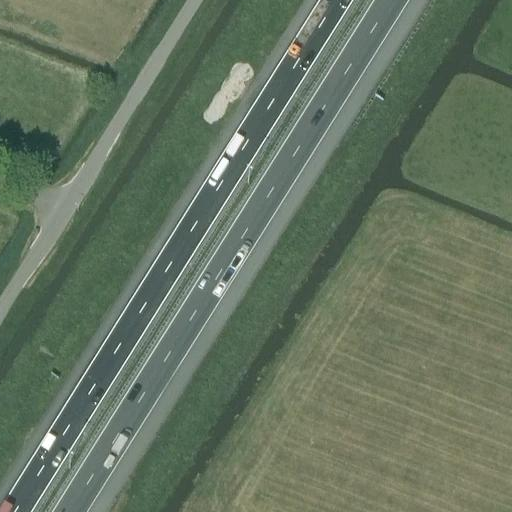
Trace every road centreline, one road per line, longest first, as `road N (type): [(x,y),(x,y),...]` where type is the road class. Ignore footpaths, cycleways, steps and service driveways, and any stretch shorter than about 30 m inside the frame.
road 1 (motorway): [(336,0),(15,511)]
road 2 (motorway): [(69,511),(390,0)]
road 3 (unclassified): [(0,324),(203,0)]
